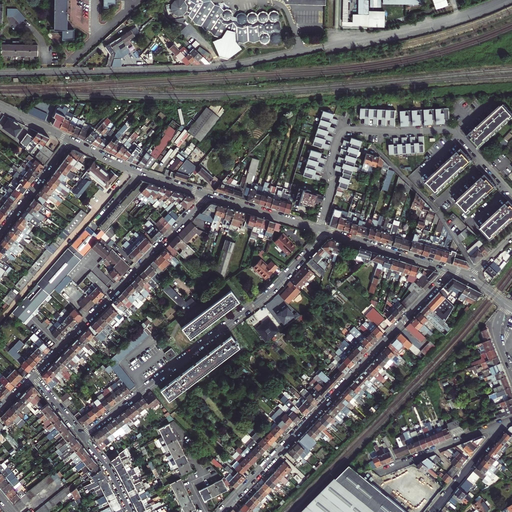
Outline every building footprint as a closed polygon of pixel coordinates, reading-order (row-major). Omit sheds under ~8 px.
[(69,31),(69,0),(55,0),(55,31),(50,31),(50,34),(63,34),(63,40),(75,40),(75,31),(69,31)] [(219,37),(220,39),(214,42),(220,58),(228,60),(243,50),(237,42),(236,34),(238,33),(239,42),(244,44),(249,42),(254,43),(258,42),(258,41),(260,41),(262,43),(265,45),(269,44),(270,41),(276,44),(280,43),(282,40),(280,40),(280,37),(278,35),(281,30),(281,24),(278,21),(279,19),(279,16),(280,15),(278,12),(274,11),(270,12),(269,15),(267,13),(263,11),(260,13),(258,15),(256,13),(253,12),(249,14),(247,16),(245,14),(242,13),(238,14),(236,17),(234,17),(233,13),(231,10),(227,9),(224,11),(221,7),(215,5),(211,1),(211,0),(180,0),(175,1),(171,5),(171,10),(174,15),(179,16),(184,15),(184,16),(188,15),(196,25),(201,26),(202,26),(205,30),(211,32),(214,37),(219,37)] [(369,11),(369,0),(336,0),(335,29),(342,29),(342,28),(367,29),(367,27),(385,27),(386,12),(369,11)] [(449,5),(446,0),(433,0),(437,10),(449,5)] [(8,16),(14,17),(21,23),(27,18),(18,9),(8,8),(8,16)] [(116,30),(118,33),(125,26),(123,24),(116,30)] [(136,27),(120,36),(124,42),(129,39),(130,40),(134,38),(140,34),(136,27)] [(120,36),(115,40),(119,46),(114,49),(115,51),(116,52),(119,51),(121,49),(123,51),(128,48),(127,45),(132,42),(133,44),(137,42),(134,38),(130,40),(129,39),(124,42),(120,36)] [(119,46),(115,40),(110,43),(114,49),(119,46)] [(2,51),(2,56),(37,56),(37,46),(33,46),(33,43),(27,43),(27,46),(20,46),(20,42),(12,42),(12,46),(2,45),(2,51)] [(194,56),(198,51),(188,42),(187,44),(188,45),(188,46),(191,50),(189,51),(194,56)] [(115,51),(114,49),(110,43),(106,46),(111,54),(115,51)] [(179,58),(183,54),(180,50),(176,46),(173,43),(169,48),(179,58)] [(183,54),(185,56),(190,61),(193,64),(197,64),(202,64),(199,61),(194,56),(189,51),(184,46),(180,50),(183,54)] [(210,63),(198,51),(194,56),(199,61),(200,59),(205,63),(208,63),(210,63)] [(185,56),(180,60),(185,64),(187,64),(189,63),(190,61),(185,56)] [(477,127),(478,128),(503,103),(502,102),(477,127)] [(468,136),(467,137),(478,149),(482,146),(483,145),(481,143),(483,141),(485,143),(489,139),(488,137),(489,136),(491,137),(491,138),(496,134),(495,133),(494,132),(496,130),(497,132),(502,128),(500,126),(502,124),(503,126),(504,126),(508,122),(506,120),(508,119),(509,120),(510,121),(511,118),(511,112),(503,103),(478,128),(477,127),(468,136)] [(47,114),(28,105),(25,111),(44,120),(47,114)] [(67,108),(68,108),(63,105),(62,108),(58,106),(56,107),(55,110),(52,116),(54,117),(51,124),(55,126),(58,127),(67,108)] [(209,130),(220,116),(207,106),(201,114),(194,122),(188,129),(201,140),(209,130)] [(65,131),(74,111),(67,108),(58,127),(62,129),(65,131)] [(450,119),(449,108),(401,111),(402,126),(410,126),(409,121),(409,120),(413,119),(413,121),(414,126),(421,125),(421,121),(421,119),(425,119),(425,120),(425,125),(433,124),(433,120),(433,118),(437,118),(437,120),(437,124),(445,124),(445,119),(450,119)] [(390,126),(395,127),(395,111),(361,109),(360,119),(365,119),(364,125),(369,125),(369,119),(373,119),(373,126),(377,126),(378,120),(381,120),(381,126),(386,126),(386,120),(390,120),(390,126)] [(312,144),(329,149),(330,145),(324,143),(325,139),(331,141),(333,136),(327,135),(328,131),(334,133),(335,128),(329,126),(330,122),(337,124),(338,120),(332,118),(333,114),(323,110),(312,144)] [(71,133),(80,114),(79,114),(74,111),(65,131),(68,132),(71,133)] [(77,136),(81,126),(86,117),(80,114),(71,133),(74,135),(77,136)] [(94,131),(92,129),(83,139),(87,141),(90,143),(106,125),(111,121),(107,117),(94,131)] [(15,137),(20,129),(16,127),(17,126),(17,125),(13,123),(12,124),(8,121),(3,128),(15,137)] [(129,124),(126,122),(113,137),(102,148),(105,150),(108,151),(118,140),(116,138),(129,124)] [(97,146),(104,137),(102,135),(109,128),(106,125),(90,143),(93,144),(97,146)] [(144,168),(147,169),(176,131),(168,125),(163,132),(166,134),(151,152),(149,155),(150,156),(142,167),(144,168)] [(88,129),(81,126),(77,136),(80,138),(83,139),(92,129),(94,128),(90,126),(88,129)] [(14,138),(15,137),(3,128),(2,129),(14,138)] [(109,132),(104,137),(97,146),(99,147),(102,148),(113,137),(109,133),(110,132),(109,132)] [(28,145),(33,138),(27,134),(21,141),(27,146),(28,145)] [(33,138),(28,145),(33,148),(34,147),(42,136),(39,135),(36,134),(33,138)] [(39,151),(42,146),(48,139),(45,138),(42,136),(34,147),(39,151)] [(120,157),(127,149),(134,141),(130,136),(128,138),(127,140),(114,154),(116,155),(119,156),(120,157)] [(425,153),(424,136),(419,137),(419,143),(415,143),(415,137),(410,137),(411,144),(407,144),(406,138),(402,138),(402,144),(399,144),(398,138),(393,138),(394,145),(390,145),(390,155),(425,153)] [(120,138),(118,140),(108,151),(111,153),(114,154),(127,140),(124,137),(122,140),(120,138)] [(334,169),(335,170),(343,172),(342,176),(340,176),(338,181),(340,181),(338,186),(337,186),(336,190),(342,192),(344,188),(346,189),(361,141),(351,137),(349,142),(343,140),(342,144),(348,146),(347,150),(341,148),(339,153),(345,155),(344,159),(338,157),(337,161),(343,163),(342,167),(336,165),(334,169)] [(25,148),(27,146),(21,141),(19,144),(22,146),(20,148),(22,150),(24,147),(25,148)] [(147,147),(145,145),(141,149),(131,162),(134,163),(137,164),(143,157),(141,156),(147,147)] [(52,154),(42,146),(39,151),(38,152),(48,160),(52,154)] [(138,146),(132,154),(127,149),(120,157),(124,159),(131,162),(141,149),(138,146)] [(81,156),(83,153),(78,151),(72,148),(69,153),(79,161),(82,157),(81,156)] [(456,154),(452,157),(453,158),(433,176),(432,175),(425,182),(437,195),(447,185),(447,184),(446,183),(447,181),(449,183),(454,179),(453,179),(452,177),(454,175),(455,177),(456,177),(460,173),(458,171),(460,170),(462,171),(462,172),(472,162),(473,161),(473,160),(462,148),(460,149),(457,153),(456,154)] [(149,155),(151,152),(149,149),(143,157),(137,164),(139,166),(142,167),(150,156),(149,155)] [(311,149),(303,175),(319,180),(320,176),(314,174),(316,170),(322,172),(323,167),(317,165),(318,161),(324,163),(326,159),(320,157),(321,153),(311,149)] [(48,160),(38,152),(33,158),(43,166),(46,163),(48,160)] [(83,164),(79,161),(69,153),(67,156),(65,158),(76,167),(79,169),(83,164)] [(367,172),(368,170),(372,155),(370,154),(367,153),(362,170),(367,172)] [(40,170),(42,167),(27,155),(24,158),(30,163),(29,165),(38,172),(40,170)] [(372,155),(368,170),(370,171),(370,169),(375,171),(379,158),(376,156),(372,155)] [(373,197),(382,170),(383,167),(380,166),(383,159),(379,156),(379,158),(375,171),(367,196),(373,197)] [(432,175),(433,176),(453,158),(452,157),(432,175)] [(75,168),(76,167),(65,158),(63,160),(61,163),(71,171),(74,167),(75,168)] [(249,168),(248,172),(247,176),(244,185),(243,187),(240,198),(246,200),(252,202),(257,186),(252,184),(250,184),(253,174),(255,174),(259,160),(252,158),(250,165),(249,168)] [(179,179),(185,181),(189,176),(180,173),(189,162),(186,159),(176,171),(176,172),(174,177),(179,179)] [(389,166),(383,159),(380,166),(383,167),(382,170),(387,171),(388,169),(389,166)] [(89,168),(88,169),(93,173),(110,186),(119,175),(113,170),(110,174),(102,168),(94,161),(89,168)] [(192,172),(199,165),(196,162),(187,172),(190,175),(192,172)] [(38,172),(29,165),(27,168),(23,165),(20,163),(18,166),(21,168),(22,169),(34,178),(36,175),(38,172)] [(58,168),(69,177),(71,179),(75,174),(71,171),(61,163),(59,165),(58,168)] [(202,168),(199,165),(192,172),(196,175),(197,173),(203,178),(208,183),(206,185),(208,187),(207,188),(214,190),(218,184),(217,183),(216,184),(211,180),(212,178),(213,179),(214,178),(205,171),(202,168)] [(218,184),(222,181),(203,166),(202,168),(205,171),(214,178),(213,179),(212,178),(211,180),(216,184),(217,183),(218,184)] [(65,182),(69,177),(58,168),(57,169),(56,170),(54,173),(62,179),(65,182)] [(34,178),(22,169),(20,172),(18,171),(17,173),(30,183),(32,181),(34,178)] [(93,173),(88,169),(85,173),(82,176),(84,178),(83,180),(80,183),(78,186),(74,191),(78,194),(80,196),(81,196),(94,179),(90,176),(93,173)] [(394,171),(388,169),(387,171),(382,189),(388,191),(394,171)] [(19,180),(17,183),(26,189),(28,186),(30,183),(17,173),(15,172),(14,174),(15,174),(14,176),(19,180)] [(52,176),(50,178),(63,188),(69,193),(71,190),(65,185),(66,183),(65,182),(62,179),(54,173),(52,176)] [(226,181),(230,177),(231,176),(229,174),(222,181),(218,184),(214,190),(218,191),(222,192),(226,181)] [(484,175),(475,184),(476,185),(456,204),(455,202),(455,203),(466,216),(471,212),(470,211),(469,210),(471,208),(472,210),(473,210),(477,206),(475,204),(477,202),(478,204),(479,204),(483,200),(481,198),(483,196),(485,198),(484,197),(491,191),(492,192),(496,188),(497,187),(486,174),(484,175)] [(399,176),(396,185),(404,187),(405,182),(399,176)] [(224,193),(226,194),(230,184),(234,179),(230,177),(226,181),(222,192),(224,193)] [(59,193),(60,191),(66,196),(69,193),(63,188),(50,178),(48,180),(46,183),(54,189),(59,193)] [(229,194),(231,195),(235,185),(238,180),(234,179),(230,184),(226,194),(229,194)] [(26,189),(17,183),(14,180),(13,181),(14,182),(11,186),(14,189),(21,194),(24,192),(26,189)] [(148,183),(142,180),(134,189),(133,189),(108,216),(99,227),(102,229),(100,230),(98,233),(102,237),(105,233),(109,228),(110,227),(114,223),(121,215),(125,210),(137,196),(138,195),(145,187),(149,183),(148,183)] [(264,205),(269,188),(268,187),(269,182),(264,181),(263,187),(258,203),(261,204),(264,205)] [(402,192),(408,194),(410,187),(405,182),(404,187),(402,192)] [(61,202),(63,200),(57,195),(59,193),(54,189),(46,183),(45,185),(42,188),(55,197),(61,202)] [(138,195),(137,196),(142,201),(145,198),(144,197),(155,185),(152,184),(149,183),(145,187),(138,195)] [(455,202),(456,204),(476,185),(475,184),(455,202)] [(146,204),(149,201),(161,187),(158,186),(155,185),(144,197),(145,198),(142,201),(146,204)] [(235,196),(240,198),(243,187),(235,185),(231,195),(235,196)] [(263,187),(257,185),(257,186),(252,202),(255,202),(258,203),(263,187)] [(267,206),(270,207),(276,187),(271,185),(269,188),(264,205),(267,206)] [(276,209),(283,188),(277,186),(276,187),(270,207),(273,208),(276,209)] [(153,205),(168,189),(167,189),(164,188),(161,187),(149,201),(153,205)] [(8,188),(6,191),(17,200),(19,197),(21,194),(14,189),(12,191),(8,188)] [(55,197),(42,188),(39,193),(35,198),(43,204),(47,199),(53,203),(54,201),(59,205),(61,202),(55,197)] [(287,189),(283,188),(276,209),(280,210),(283,211),(287,197),(288,194),(286,193),(287,189)] [(294,202),(301,204),(302,202),(307,203),(313,205),(314,203),(314,201),(316,201),(317,200),(319,201),(321,201),(322,195),(321,195),(310,192),(310,190),(306,188),(305,189),(304,190),(299,188),(294,202)] [(171,190),(168,189),(153,205),(155,207),(151,212),(153,213),(156,210),(164,201),(174,191),(171,190)] [(8,197),(6,200),(13,205),(15,203),(17,200),(6,191),(5,191),(5,192),(5,193),(4,194),(8,197)] [(174,191),(164,201),(166,203),(163,206),(166,209),(181,193),(178,192),(174,191)] [(181,193),(166,209),(168,211),(175,204),(177,206),(187,195),(184,194),(181,193)] [(187,195),(177,206),(178,208),(180,208),(182,206),(183,207),(182,208),(185,211),(196,199),(196,197),(192,196),(187,195)] [(293,199),(287,197),(283,211),(286,212),(288,213),(293,199)] [(49,208),(43,204),(35,198),(33,201),(30,204),(44,214),(49,208)] [(13,205),(6,200),(2,205),(9,210),(11,208),(13,205)] [(475,232),(487,245),(491,241),(489,239),(491,238),(493,239),(493,240),(497,236),(497,235),(495,234),(497,232),(499,234),(503,230),(502,228),(503,226),(505,228),(506,228),(505,227),(511,219),(511,202),(509,200),(508,201),(495,213),(496,215),(476,233),(475,232)] [(423,211),(428,212),(429,207),(427,204),(424,202),(422,210),(421,213),(420,217),(419,221),(424,222),(425,219),(422,218),(424,213),(423,212),(423,211)] [(214,218),(218,204),(216,204),(213,203),(210,204),(197,217),(213,222),(214,218)] [(44,214),(30,204),(28,206),(26,209),(44,223),(47,219),(50,222),(52,220),(44,214)] [(217,226),(223,206),(221,205),(218,204),(214,218),(217,219),(216,224),(215,226),(217,226)] [(9,210),(2,205),(0,207),(0,211),(5,216),(7,213),(9,210)] [(225,206),(223,206),(217,226),(219,227),(221,219),(224,220),(228,207),(226,207),(225,206)] [(228,230),(235,209),(232,208),(228,207),(224,220),(223,223),(227,224),(225,231),(228,231),(228,230)] [(428,212),(425,219),(424,222),(423,224),(423,227),(424,228),(425,226),(426,226),(427,226),(428,225),(429,223),(430,224),(434,212),(433,210),(431,208),(429,207),(428,212)] [(44,223),(26,209),(25,211),(23,213),(22,215),(35,224),(40,228),(44,223)] [(79,212),(77,214),(82,219),(87,214),(81,209),(79,212)] [(233,231),(239,210),(235,209),(228,230),(233,231)] [(341,211),(334,209),(329,226),(336,228),(341,211)] [(245,212),(239,210),(233,231),(239,233),(243,220),(245,212)] [(343,230),(348,212),(341,210),(341,211),(336,228),(339,229),(343,230)] [(362,210),(362,212),(359,219),(359,222),(355,234),(358,234),(361,235),(365,221),(363,220),(363,219),(362,219),(363,215),(363,214),(364,211),(362,210)] [(179,217),(172,211),(170,213),(169,213),(176,220),(179,217)] [(349,211),(348,212),(343,230),(346,231),(349,232),(355,212),(349,211)] [(357,219),(359,219),(362,212),(359,211),(359,213),(355,212),(349,232),(352,233),(355,234),(359,222),(357,221),(357,219)] [(254,226),(257,216),(251,214),(245,212),(243,220),(249,221),(248,224),(254,226)] [(164,217),(172,225),(174,222),(176,220),(169,213),(164,217)] [(496,215),(495,213),(475,232),(476,233),(496,215)] [(77,214),(69,224),(74,228),(82,219),(77,214)] [(377,215),(374,214),(372,220),(367,237),(370,238),(373,239),(379,220),(375,219),(377,215)] [(31,229),(35,224),(22,215),(20,217),(18,220),(29,228),(31,229)] [(163,216),(160,219),(168,228),(170,226),(172,225),(164,217),(163,216)] [(251,235),(258,237),(261,227),(264,218),(260,217),(257,216),(254,226),(253,228),(252,234),(251,235)] [(383,216),(380,216),(379,220),(373,239),(376,240),(379,241),(382,231),(380,230),(381,225),(379,225),(379,224),(380,223),(381,223),(383,216)] [(469,227),(458,216),(454,220),(453,221),(463,232),(466,230),(469,227)] [(264,218),(261,227),(267,229),(270,220),(267,219),(264,218)] [(386,243),(392,223),(389,222),(390,219),(386,218),(383,226),(382,231),(379,241),(382,242),(386,243)] [(159,230),(163,233),(166,231),(168,228),(160,219),(154,225),(159,230)] [(370,219),(369,222),(365,221),(361,235),(364,236),(367,237),(372,220),(370,219)] [(438,224),(435,231),(441,233),(444,226),(439,219),(438,224)] [(29,228),(18,220),(16,222),(15,224),(26,233),(29,228)] [(159,230),(154,225),(149,220),(146,224),(151,228),(147,232),(148,234),(156,241),(158,239),(162,234),(163,233),(159,230)] [(266,234),(271,236),(276,222),(273,221),(270,220),(267,229),(266,234)] [(389,244),(393,245),(397,230),(400,222),(394,220),(392,223),(386,243),(389,244)] [(424,222),(419,221),(416,231),(421,233),(422,228),(423,227),(423,224),(424,222)] [(11,229),(23,238),(24,237),(23,236),(26,233),(15,224),(13,227),(11,229)] [(187,242),(200,229),(199,228),(190,224),(186,228),(182,232),(188,238),(185,240),(186,242),(187,242)] [(102,237),(98,233),(89,225),(69,247),(76,254),(80,249),(86,254),(93,247),(102,237)] [(463,232),(458,237),(461,243),(474,232),(469,227),(463,232)] [(115,233),(109,228),(105,233),(110,237),(110,238),(115,233)] [(23,239),(23,238),(11,229),(10,231),(8,233),(19,242),(21,238),(23,239)] [(65,239),(70,234),(64,230),(59,235),(65,239)] [(396,246),(399,247),(403,234),(401,233),(401,231),(397,230),(393,245),(396,246)] [(285,250),(289,236),(284,231),(275,241),(280,245),(285,250)] [(156,241),(148,234),(146,237),(143,234),(140,236),(136,232),(134,234),(141,241),(145,245),(146,244),(149,248),(152,244),(156,241)] [(182,232),(179,235),(185,240),(188,238),(182,232)] [(4,238),(22,251),(24,249),(19,245),(21,243),(19,242),(8,233),(6,236),(4,238)] [(104,257),(110,263),(115,268),(123,275),(127,271),(131,267),(111,247),(115,242),(112,240),(108,244),(105,242),(110,237),(105,233),(102,237),(93,247),(98,252),(104,257)] [(446,262),(450,248),(447,247),(448,242),(453,240),(448,233),(447,237),(445,243),(440,260),(443,261),(446,262)] [(141,241),(134,234),(132,236),(137,240),(134,243),(144,253),(146,251),(149,248),(146,244),(145,245),(141,241)] [(404,249),(410,251),(413,240),(405,238),(407,235),(403,234),(399,247),(404,249)] [(61,245),(65,239),(59,235),(55,240),(61,245)] [(187,261),(196,251),(187,242),(186,242),(185,241),(179,235),(175,239),(171,244),(177,251),(180,247),(184,250),(180,254),(187,261)] [(427,256),(434,236),(430,235),(429,240),(426,239),(421,254),(425,255),(427,256)] [(289,236),(285,250),(289,254),(297,245),(290,238),(291,237),(289,236)] [(433,258),(438,244),(440,238),(434,236),(427,256),(430,257),(433,258)] [(18,256),(22,251),(4,238),(3,240),(1,243),(12,251),(18,256)] [(419,253),(421,254),(426,239),(426,238),(425,238),(424,240),(420,239),(419,242),(418,246),(416,252),(419,253)] [(328,240),(312,258),(326,271),(327,266),(324,262),(321,260),(323,258),(323,259),(325,257),(327,258),(329,259),(335,240),(333,240),(331,239),(328,240)] [(59,247),(61,245),(55,240),(51,245),(56,249),(59,247)] [(236,243),(225,240),(216,271),(225,279),(236,243)] [(330,258),(328,262),(330,263),(330,261),(333,262),(334,257),(337,258),(342,242),(338,241),(335,240),(330,258)] [(418,246),(419,242),(417,241),(413,240),(410,251),(413,251),(416,252),(418,246)] [(449,263),(452,264),(456,252),(458,247),(453,240),(450,248),(446,262),(449,263)] [(127,241),(125,243),(132,250),(132,251),(136,254),(140,257),(142,255),(144,253),(134,243),(132,245),(127,241)] [(11,253),(12,251),(1,243),(0,243),(0,250),(10,258),(14,261),(16,258),(11,253)] [(132,250),(125,243),(122,245),(128,250),(125,253),(135,262),(137,260),(139,258),(140,257),(136,254),(132,251),(132,250)] [(437,259),(440,260),(445,243),(443,243),(442,245),(438,244),(433,258),(437,259)] [(168,246),(166,248),(174,256),(178,252),(177,251),(171,244),(168,246)] [(470,256),(470,257),(475,264),(477,264),(483,259),(491,251),(485,244),(484,244),(470,256)] [(50,245),(47,249),(53,254),(56,249),(51,245),(50,245)] [(48,272),(44,276),(43,278),(40,281),(36,286),(32,290),(28,295),(13,312),(25,324),(34,314),(39,309),(43,304),(47,300),(51,294),(56,290),(64,280),(68,275),(83,258),(86,254),(80,249),(76,254),(69,247),(67,250),(63,254),(63,255),(59,259),(55,263),(52,268),(48,272)] [(98,252),(93,247),(86,254),(83,258),(68,275),(72,279),(73,280),(98,252)] [(174,256),(166,248),(162,253),(171,262),(176,266),(180,262),(174,256)] [(371,260),(378,254),(369,251),(360,248),(358,255),(365,257),(364,261),(366,262),(366,264),(371,260)] [(47,249),(43,254),(49,258),(53,254),(47,249)] [(10,258),(0,250),(0,257),(2,259),(5,262),(6,263),(10,258)] [(461,253),(456,252),(452,264),(460,266),(467,268),(470,267),(461,253)] [(165,268),(171,262),(162,253),(158,257),(154,261),(161,267),(162,266),(165,268)] [(49,258),(43,254),(39,258),(45,262),(49,258)] [(378,254),(371,260),(379,263),(373,283),(378,285),(382,269),(386,256),(382,255),(378,254)] [(389,272),(390,268),(393,258),(390,257),(386,256),(382,269),(389,272)] [(0,265),(6,270),(8,272),(12,267),(6,263),(5,262),(4,263),(1,260),(2,259),(0,257),(0,265)] [(110,263),(104,257),(99,262),(105,268),(110,263)] [(39,258),(36,262),(41,267),(45,262),(39,258)] [(279,266),(273,261),(269,265),(262,258),(255,266),(267,278),(271,274),(275,270),(279,266)] [(310,260),(308,262),(317,270),(317,269),(324,277),(326,271),(312,258),(310,260)] [(389,272),(387,278),(391,279),(392,275),(390,274),(391,272),(397,274),(400,261),(397,259),(393,258),(390,268),(389,272)] [(159,272),(160,273),(164,270),(161,267),(154,261),(152,263),(151,264),(159,272)] [(402,277),(407,262),(405,262),(400,261),(397,274),(401,275),(401,276),(402,277)] [(491,275),(492,277),(501,268),(500,266),(494,261),(485,270),(491,275)] [(36,262),(32,267),(38,271),(41,267),(36,262)] [(404,276),(409,277),(413,264),(410,263),(407,262),(402,277),(404,277),(404,276)] [(146,269),(145,271),(156,282),(158,280),(155,276),(159,272),(151,264),(149,267),(146,269)] [(314,272),(306,264),(302,268),(294,277),(291,280),(300,289),(314,272)] [(409,277),(408,279),(410,279),(411,278),(414,279),(415,277),(419,266),(416,265),(413,264),(409,277)] [(32,267),(28,272),(33,276),(38,271),(32,267)] [(419,271),(424,276),(432,283),(436,279),(439,275),(439,273),(431,270),(427,274),(426,276),(424,274),(425,272),(426,269),(420,267),(419,271)] [(123,275),(115,268),(110,273),(117,280),(123,275)] [(92,271),(88,276),(89,278),(94,283),(105,293),(107,291),(110,288),(92,271)] [(156,282),(145,271),(143,273),(140,275),(151,286),(154,288),(158,284),(156,282)] [(28,272),(24,276),(29,281),(33,276),(28,272)] [(148,289),(151,286),(140,275),(138,278),(136,280),(149,292),(150,291),(148,289)] [(20,281),(25,285),(29,281),(24,276),(20,281)] [(432,283),(424,276),(421,280),(428,287),(432,283)] [(453,278),(444,288),(449,292),(452,288),(454,288),(455,287),(464,292),(468,285),(461,282),(453,278)] [(64,280),(56,290),(59,293),(68,284),(64,280)] [(150,293),(149,292),(136,280),(134,282),(132,284),(146,298),(150,293)] [(289,303),(301,290),(300,289),(291,280),(288,284),(290,286),(285,290),(281,295),(289,303)] [(414,287),(416,289),(422,294),(425,290),(428,287),(421,280),(414,287)] [(25,285),(20,281),(15,286),(21,290),(25,285)] [(103,295),(105,293),(94,283),(90,287),(92,289),(91,289),(101,298),(103,295)] [(146,298),(132,284),(127,289),(123,293),(133,303),(136,306),(142,300),(143,301),(146,298)] [(174,292),(177,293),(168,284),(163,289),(170,296),(174,292)] [(463,297),(466,299),(472,288),(470,287),(468,285),(464,292),(462,295),(461,296),(463,297)] [(472,288),(466,299),(469,301),(477,291),(474,289),(472,288)] [(101,298),(91,289),(88,293),(88,292),(86,293),(88,295),(96,302),(98,300),(101,298)] [(210,306),(183,327),(191,337),(239,300),(231,290),(215,301),(210,306)] [(12,291),(8,295),(13,299),(17,295),(12,291)] [(479,292),(477,291),(469,301),(463,310),(466,313),(482,294),(482,293),(479,292)] [(174,292),(170,296),(186,312),(198,303),(192,298),(187,302),(177,293),(174,292)] [(446,297),(440,292),(434,299),(427,306),(432,310),(433,311),(435,313),(445,322),(455,306),(446,297)] [(129,308),(133,303),(123,293),(121,295),(119,298),(129,308)] [(9,305),(13,299),(8,295),(3,300),(9,305)] [(88,295),(84,299),(91,306),(96,302),(88,295)] [(127,310),(129,308),(119,298),(116,300),(114,302),(126,314),(128,316),(129,316),(131,314),(127,310)] [(91,306),(84,299),(80,304),(87,311),(89,308),(91,306)] [(411,304),(406,300),(402,304),(407,309),(409,307),(410,306),(411,304)] [(402,304),(401,303),(399,301),(394,306),(403,314),(405,311),(407,309),(402,304)] [(110,306),(106,310),(118,322),(124,316),(126,314),(114,302),(110,306)] [(289,305),(279,313),(287,323),(297,315),(299,317),(302,315),(298,311),(296,313),(289,305)] [(68,311),(78,321),(80,318),(83,316),(73,306),(68,311)] [(403,314),(394,306),(391,309),(392,310),(394,312),(393,314),(398,318),(400,316),(403,314)] [(433,315),(435,313),(433,311),(432,310),(427,306),(425,308),(423,310),(421,312),(428,319),(433,315)] [(78,321),(68,311),(65,308),(61,313),(73,326),(76,323),(78,321)] [(366,316),(370,319),(377,311),(374,308),(366,316)] [(390,317),(389,318),(394,323),(396,321),(398,318),(393,314),(391,312),(388,309),(387,310),(389,312),(387,314),(388,315),(390,317)] [(118,322),(106,310),(104,312),(102,315),(101,315),(114,327),(115,329),(120,324),(118,322)] [(73,326),(61,313),(59,311),(54,316),(58,320),(69,330),(71,328),(73,326)] [(380,326),(386,319),(377,311),(370,319),(374,323),(378,327),(384,333),(386,331),(380,326)] [(428,319),(421,312),(419,315),(416,317),(428,329),(433,324),(428,319)] [(442,332),(449,326),(445,322),(435,313),(433,315),(428,319),(433,324),(442,332)] [(120,324),(128,316),(126,314),(124,316),(118,322),(120,324)] [(253,314),(248,318),(252,323),(257,320),(253,314)] [(114,327),(101,315),(99,318),(97,320),(109,332),(111,335),(114,332),(111,330),(114,327)] [(428,329),(416,317),(414,320),(411,322),(412,323),(419,329),(422,332),(423,331),(428,337),(431,334),(432,335),(433,334),(428,329)] [(65,335),(52,322),(48,318),(43,324),(53,333),(60,340),(62,337),(65,335)] [(265,340),(278,330),(270,318),(269,319),(268,319),(265,321),(265,322),(264,323),(262,324),(261,324),(259,326),(258,327),(257,328),(265,340)] [(69,330),(58,320),(56,323),(53,320),(52,322),(65,335),(67,332),(69,330)] [(88,329),(100,340),(102,341),(108,336),(107,335),(109,332),(97,320),(93,324),(88,329)] [(384,333),(378,327),(374,323),(370,326),(365,321),(363,323),(379,338),(382,336),(384,333)] [(365,332),(363,334),(374,344),(376,341),(379,338),(363,323),(360,327),(365,332)] [(419,329),(412,323),(407,328),(414,334),(422,342),(427,337),(422,332),(419,329)] [(374,344),(363,334),(355,326),(350,331),(351,333),(356,337),(369,350),(371,347),(374,344)] [(492,339),(486,326),(483,329),(483,330),(482,331),(486,341),(492,339)] [(98,342),(100,340),(88,329),(86,331),(84,333),(91,339),(93,337),(98,342)] [(49,351),(51,349),(44,342),(35,333),(31,337),(47,353),(49,351)] [(44,342),(51,349),(55,345),(60,340),(53,333),(44,342)] [(91,339),(84,333),(82,335),(80,337),(91,348),(96,352),(98,350),(94,346),(95,344),(91,339)] [(352,342),(356,337),(351,333),(347,337),(352,342)] [(399,335),(397,338),(407,347),(409,349),(413,344),(402,333),(399,335)] [(232,336),(223,343),(214,350),(184,373),(178,377),(173,381),(163,389),(171,400),(220,362),(240,347),(239,345),(241,344),(238,340),(236,342),(232,336)] [(47,353),(31,337),(27,342),(33,348),(36,350),(43,358),(45,355),(47,353)] [(91,348),(80,337),(78,339),(76,341),(87,352),(91,348)] [(369,350),(356,337),(352,342),(364,354),(366,352),(369,350)] [(392,342),(388,347),(398,357),(407,347),(397,338),(392,342)] [(492,339),(486,341),(478,344),(481,351),(480,351),(480,353),(481,354),(483,354),(486,352),(495,348),(494,345),(492,339)] [(87,352),(76,341),(74,344),(72,346),(83,357),(87,360),(89,358),(86,355),(88,353),(87,352)] [(364,354),(352,342),(350,344),(346,341),(344,343),(348,347),(350,346),(351,347),(350,349),(360,359),(362,356),(364,354)] [(421,351),(426,356),(436,346),(431,341),(421,351)] [(360,359),(350,349),(348,347),(344,343),(340,348),(349,357),(356,363),(358,361),(360,359)] [(22,359),(24,357),(18,351),(20,349),(21,348),(17,344),(12,349),(22,359)] [(83,357),(72,346),(70,348),(68,350),(79,361),(83,357)] [(169,350),(165,352),(166,354),(171,360),(178,354),(172,347),(169,350)] [(398,357),(388,347),(386,349),(384,351),(395,362),(396,361),(395,360),(397,358),(398,359),(403,364),(404,362),(398,357)] [(336,352),(351,368),(354,365),(356,363),(349,357),(340,348),(336,352)] [(490,360),(499,356),(497,353),(495,348),(486,352),(490,360)] [(21,363),(24,366),(29,371),(32,369),(34,367),(24,357),(22,359),(12,349),(9,352),(21,363)] [(38,362),(31,355),(29,353),(28,352),(26,355),(20,349),(18,351),(24,357),(34,367),(36,364),(38,362)] [(36,350),(31,355),(38,362),(40,360),(43,358),(36,350)] [(65,352),(63,354),(75,365),(79,361),(68,350),(65,352)] [(340,368),(346,374),(346,373),(349,370),(351,368),(336,352),(334,351),(331,353),(336,359),(333,362),(340,368)] [(395,362),(384,351),(382,353),(380,356),(390,365),(391,367),(395,362)] [(59,359),(70,369),(71,370),(73,367),(79,373),(81,371),(75,365),(63,354),(61,357),(59,359)] [(113,369),(118,365),(120,361),(115,355),(111,359),(114,363),(110,366),(113,369)] [(390,365),(380,356),(378,358),(376,360),(390,373),(392,371),(389,369),(388,370),(387,368),(390,365)] [(478,373),(482,371),(501,363),(500,359),(499,356),(490,360),(486,361),(481,363),(482,366),(483,367),(479,369),(476,370),(477,371),(478,373)] [(55,363),(70,377),(71,376),(68,372),(70,369),(59,359),(57,361),(55,363)] [(390,373),(376,360),(374,361),(373,363),(371,364),(381,374),(384,371),(386,373),(393,379),(395,378),(390,373)] [(53,365),(51,367),(62,378),(64,376),(69,381),(71,379),(70,377),(55,363),(53,365)] [(482,371),(485,378),(504,370),(503,367),(501,363),(482,371)] [(383,376),(381,374),(371,364),(369,367),(367,369),(378,379),(382,383),(386,378),(383,376)] [(29,371),(24,366),(18,371),(24,377),(27,374),(29,371)] [(49,369),(47,371),(58,383),(60,385),(61,384),(59,382),(62,378),(51,367),(49,369)] [(332,379),(336,383),(341,379),(346,374),(340,368),(339,369),(340,370),(336,375),(332,379)] [(18,371),(16,369),(11,374),(8,378),(16,385),(20,381),(24,377),(18,371)] [(336,383),(332,379),(329,376),(321,369),(317,373),(319,375),(315,379),(319,383),(324,379),(333,388),(335,385),(336,383)] [(363,373),(373,383),(376,380),(377,381),(378,379),(367,369),(365,371),(363,373)] [(509,381),(504,370),(485,378),(486,381),(492,378),(494,382),(496,387),(494,388),(496,393),(511,387),(509,381)] [(58,383),(47,371),(45,373),(44,374),(44,378),(51,386),(54,383),(55,385),(58,383)] [(361,375),(359,378),(370,388),(374,391),(376,389),(371,384),(373,383),(363,373),(361,375)] [(4,374),(2,377),(13,388),(14,388),(15,386),(16,385),(8,378),(5,374),(4,374)] [(2,377),(0,379),(11,390),(13,388),(2,377)] [(0,387),(7,394),(9,392),(11,390),(0,379),(0,378),(0,387)] [(357,380),(355,382),(367,393),(373,399),(375,397),(368,391),(370,388),(359,378),(357,380)] [(131,391),(129,388),(127,385),(124,383),(122,380),(121,379),(117,382),(116,381),(116,382),(127,395),(129,393),(131,391)] [(328,392),(319,383),(315,379),(311,384),(312,384),(324,397),(326,394),(328,392)] [(319,383),(328,392),(331,390),(333,388),(324,379),(319,383)] [(112,386),(113,388),(122,398),(124,397),(127,395),(116,382),(112,386)] [(362,398),(367,393),(355,382),(353,384),(351,387),(361,396),(362,398)] [(312,384),(307,389),(320,401),(322,399),(324,397),(312,384)] [(28,389),(27,391),(38,401),(40,399),(35,395),(38,392),(34,386),(30,387),(28,389)] [(361,396),(351,387),(349,389),(347,391),(357,400),(361,405),(363,402),(359,398),(361,396)] [(500,401),(500,403),(511,398),(511,389),(511,387),(496,393),(489,396),(490,399),(497,397),(497,398),(503,395),(504,399),(500,401)] [(105,392),(103,393),(113,405),(115,404),(117,402),(109,391),(106,388),(103,391),(105,392)] [(113,388),(109,391),(117,402),(120,400),(122,398),(113,388)] [(302,393),(303,394),(315,406),(318,403),(320,401),(307,389),(306,388),(302,393)] [(315,406),(303,394),(301,396),(295,390),(293,392),(299,398),(311,410),(313,408),(315,406)] [(29,401),(34,406),(38,401),(27,391),(25,392),(23,395),(29,401)] [(161,402),(153,391),(149,393),(150,394),(149,395),(145,398),(152,407),(153,408),(161,402)] [(357,400),(347,391),(345,392),(344,394),(343,395),(353,405),(357,408),(359,406),(355,402),(357,400)] [(68,393),(62,399),(64,401),(71,396),(68,393)] [(102,393),(98,397),(108,409),(110,407),(113,405),(103,393),(102,393)] [(29,401),(23,395),(21,397),(19,399),(30,410),(32,407),(27,403),(29,401)] [(285,395),(281,399),(286,404),(297,414),(299,412),(300,410),(285,395)] [(353,405),(343,395),(341,397),(339,399),(350,409),(353,405)] [(108,409),(98,397),(93,400),(94,401),(103,413),(106,411),(108,409)] [(142,399),(140,401),(146,408),(148,411),(152,407),(145,398),(144,397),(142,399)] [(299,398),(296,401),(294,403),(305,412),(307,415),(309,412),(311,410),(299,398)] [(511,398),(500,403),(496,405),(496,406),(501,404),(503,409),(505,408),(511,404),(511,398)] [(26,414),(30,410),(19,399),(18,400),(14,403),(21,410),(24,412),(26,414)] [(350,409),(339,399),(337,401),(335,403),(348,415),(351,411),(350,409)] [(456,400),(450,403),(453,410),(459,408),(456,400)] [(103,413),(94,401),(90,405),(92,407),(99,416),(101,414),(103,413)] [(137,403),(135,405),(142,413),(144,412),(143,410),(146,408),(140,401),(137,403)] [(13,405),(10,407),(18,415),(22,419),(24,416),(22,414),(24,412),(21,410),(14,403),(13,405)] [(37,416),(39,418),(52,408),(50,405),(48,403),(40,410),(42,411),(37,416)] [(297,414),(286,404),(284,406),(281,403),(279,406),(281,408),(294,420),(298,424),(300,422),(303,419),(297,414)] [(333,405),(331,407),(340,415),(344,419),(348,415),(335,403),(333,405)] [(496,415),(497,419),(511,412),(511,404),(505,408),(506,411),(496,415)] [(130,408),(136,415),(139,413),(140,415),(142,413),(135,405),(133,406),(130,408)] [(13,420),(16,425),(22,419),(18,415),(10,407),(9,409),(6,412),(13,420)] [(99,416),(92,407),(90,409),(91,410),(88,413),(94,420),(96,418),(99,416)] [(329,409),(327,411),(336,419),(340,423),(342,422),(337,417),(340,415),(331,407),(329,409)] [(53,410),(52,408),(39,418),(41,420),(46,416),(48,419),(56,413),(55,411),(53,410)] [(133,417),(136,415),(130,408),(128,410),(125,412),(133,421),(135,419),(133,417)] [(292,423),(294,420),(281,408),(276,413),(290,425),(292,423)] [(88,424),(90,423),(82,414),(80,411),(75,415),(83,425),(86,426),(88,424)] [(336,419),(327,411),(325,413),(324,415),(332,423),(336,419)] [(6,426),(13,420),(6,412),(3,415),(0,418),(6,426)] [(123,414),(121,415),(127,422),(129,420),(131,422),(133,421),(125,412),(123,414)] [(43,426),(45,429),(47,428),(59,417),(57,415),(56,413),(48,419),(43,423),(45,424),(43,426)] [(94,420),(88,413),(86,415),(84,413),(82,414),(90,423),(92,421),(94,420)] [(290,425),(276,413),(272,418),(279,424),(285,430),(287,428),(290,425)] [(127,422),(121,415),(119,417),(116,419),(124,428),(126,426),(124,424),(127,422)] [(332,423),(324,415),(322,417),(320,419),(328,427),(330,425),(336,431),(338,429),(332,423)] [(49,429),(51,432),(56,428),(63,422),(61,420),(59,417),(47,428),(45,429),(43,430),(45,432),(49,429)] [(124,428),(116,419),(114,421),(112,422),(118,429),(120,427),(122,429),(124,428)] [(328,427),(320,419),(318,422),(316,424),(329,437),(332,439),(334,437),(326,429),(328,427)] [(453,437),(448,424),(445,425),(442,419),(442,420),(439,421),(442,427),(447,439),(450,438),(453,437)] [(447,424),(448,424),(453,437),(459,434),(465,432),(462,425),(460,419),(458,419),(452,422),(447,424)] [(46,435),(50,440),(54,437),(67,427),(65,424),(63,422),(56,428),(51,432),(47,435),(46,435)] [(118,429),(112,422),(110,424),(107,426),(115,435),(117,433),(115,431),(118,429)] [(435,444),(427,423),(426,422),(424,423),(425,427),(422,428),(424,433),(429,446),(432,445),(435,444)] [(441,442),(436,429),(433,430),(430,422),(427,423),(435,444),(438,443),(441,442)] [(161,428),(165,436),(175,430),(172,423),(161,428)] [(465,432),(471,430),(468,423),(462,425),(465,432)] [(272,432),(278,438),(281,434),(285,430),(279,424),(272,432)] [(313,426),(312,428),(320,435),(323,438),(325,436),(328,439),(329,437),(316,424),(315,425),(313,426)] [(115,435),(107,426),(105,427),(103,429),(108,436),(111,434),(113,436),(115,435)] [(69,429),(67,427),(54,437),(56,439),(62,435),(63,437),(71,431),(69,429)] [(447,439),(442,427),(436,429),(441,442),(444,440),(447,439)] [(320,435),(312,428),(310,430),(308,432),(316,440),(320,435)] [(108,436),(103,429),(100,431),(98,433),(105,442),(107,440),(106,438),(108,436)] [(162,447),(165,445),(179,438),(175,430),(165,436),(158,439),(158,441),(161,446),(162,447)] [(429,446),(424,433),(421,434),(419,430),(416,431),(424,449),(426,448),(429,446)] [(58,449),(59,449),(62,446),(74,436),(73,433),(71,431),(63,437),(65,439),(55,446),(58,449)] [(265,439),(258,431),(252,437),(255,440),(266,450),(269,447),(271,445),(270,444),(265,439)] [(404,433),(404,435),(411,452),(412,453),(415,452),(418,451),(410,433),(409,431),(404,433)] [(424,449),(416,431),(410,433),(418,451),(421,450),(424,449)] [(275,441),(278,438),(272,432),(265,439),(270,444),(271,445),(275,441)] [(316,440),(308,432),(305,435),(300,440),(310,450),(318,442),(316,440)] [(503,436),(511,443),(511,442),(511,436),(507,432),(505,434),(503,436)] [(105,442),(98,433),(96,434),(95,435),(94,438),(97,442),(99,444),(102,442),(103,443),(105,442)] [(411,452),(404,435),(400,437),(404,446),(394,450),(397,458),(404,455),(411,452)] [(59,449),(62,453),(71,446),(78,440),(76,438),(74,436),(62,446),(59,449)] [(386,436),(383,438),(383,439),(385,442),(388,447),(389,448),(391,447),(386,436)] [(471,440),(478,447),(482,443),(485,438),(482,436),(471,440)] [(499,440),(508,447),(511,443),(503,436),(501,438),(499,440)] [(168,453),(183,445),(179,438),(165,445),(168,453)] [(60,455),(64,460),(65,459),(82,445),(78,440),(71,446),(62,453),(60,455)] [(263,454),(266,450),(255,440),(248,447),(249,447),(259,457),(263,454)] [(305,458),(312,452),(310,450),(300,440),(297,444),(293,447),(305,458)] [(478,447),(471,440),(465,443),(474,451),(476,449),(478,447)] [(496,445),(503,450),(504,452),(506,449),(508,447),(499,440),(498,443),(496,445)] [(7,441),(3,444),(9,452),(12,449),(7,441)] [(370,463),(373,469),(378,467),(381,466),(384,465),(372,443),(371,442),(369,444),(373,451),(370,452),(374,460),(370,463)] [(384,454),(382,450),(380,450),(379,449),(376,442),(374,443),(374,442),(372,443),(384,465),(387,464),(389,463),(386,457),(388,457),(386,453),(385,453),(384,454)] [(470,455),(471,455),(473,453),(474,451),(465,443),(454,447),(462,454),(464,452),(468,455),(469,456),(470,455)] [(73,460),(86,450),(84,447),(82,445),(65,459),(67,461),(72,458),(73,460)] [(173,460),(186,453),(183,445),(168,453),(172,461),(173,460)] [(492,449),(500,455),(501,456),(503,453),(501,452),(502,451),(503,450),(496,445),(494,447),(492,449)] [(256,460),(259,457),(249,447),(244,452),(240,447),(237,450),(238,451),(248,461),(252,465),(254,463),(256,460)] [(309,462),(305,458),(293,447),(289,452),(285,456),(296,467),(301,463),(305,467),(306,466),(306,465),(309,462)] [(454,447),(447,450),(464,464),(466,462),(468,459),(462,454),(454,447)] [(395,460),(389,448),(384,451),(385,451),(385,453),(386,453),(388,457),(386,457),(389,463),(392,461),(395,460)] [(489,454),(497,460),(500,458),(499,457),(500,455),(492,449),(490,451),(489,454)] [(73,460),(77,465),(90,454),(88,452),(86,450),(79,456),(73,460)] [(452,462),(454,464),(460,469),(462,466),(464,464),(447,450),(440,453),(442,454),(445,452),(453,460),(452,462)] [(114,463),(115,465),(130,458),(128,455),(126,456),(124,451),(117,456),(112,460),(113,461),(114,463)] [(248,461),(238,451),(234,456),(238,460),(248,470),(250,467),(252,465),(248,461)] [(190,461),(186,453),(173,460),(177,468),(190,461)] [(75,466),(79,470),(86,465),(93,459),(91,456),(90,454),(77,465),(75,466)] [(485,458),(497,468),(499,469),(500,471),(502,468),(505,470),(507,468),(502,464),(497,461),(497,460),(489,454),(487,456),(485,458)] [(117,468),(118,470),(132,463),(130,458),(115,465),(117,467),(117,468)] [(436,463),(429,458),(425,460),(422,462),(430,468),(436,463)] [(483,460),(481,463),(493,473),(497,468),(485,458),(483,460)] [(95,461),(93,459),(86,465),(88,467),(83,472),(85,474),(97,464),(95,461)] [(225,467),(216,459),(214,462),(220,468),(221,467),(223,469),(225,467)] [(239,471),(243,475),(245,472),(248,470),(238,460),(233,465),(239,471)] [(194,469),(190,461),(177,468),(179,471),(182,469),(184,474),(194,469)] [(418,466),(420,468),(425,473),(428,470),(436,477),(438,475),(437,474),(430,468),(422,462),(422,461),(420,464),(418,466)] [(121,475),(129,471),(128,468),(133,465),(132,463),(118,470),(119,473),(121,475)] [(493,473),(481,463),(477,467),(474,472),(480,477),(484,480),(484,481),(485,479),(488,482),(491,478),(492,479),(496,475),(495,474),(493,473)] [(92,472),(94,474),(102,468),(99,466),(97,464),(85,474),(87,476),(92,472)] [(282,467),(279,470),(290,481),(293,477),(290,475),(293,472),(285,464),(282,467)] [(407,511),(358,472),(349,464),(335,478),(376,511),(407,511)] [(243,475),(239,471),(237,474),(229,466),(227,469),(230,472),(232,474),(242,484),(244,481),(247,478),(243,475)] [(102,468),(94,474),(92,476),(93,479),(90,480),(91,483),(105,476),(103,472),(102,468)] [(123,479),(124,480),(138,473),(141,472),(139,469),(136,471),(134,468),(129,471),(121,475),(122,478),(123,479)] [(442,468),(439,471),(445,476),(448,473),(447,473),(442,468)] [(7,470),(6,469),(0,473),(0,481),(9,474),(6,471),(7,470)] [(277,472),(275,474),(282,481),(286,485),(290,481),(279,470),(277,472)] [(16,477),(12,472),(9,474),(0,481),(0,486),(1,488),(16,477)] [(474,472),(460,488),(466,493),(480,477),(474,472)] [(138,473),(124,480),(125,483),(126,486),(135,482),(140,479),(138,473)] [(453,477),(448,473),(445,476),(443,479),(448,483),(453,477)] [(239,486),(242,484),(232,474),(229,478),(227,477),(226,478),(231,483),(237,489),(239,486)] [(282,481),(275,474),(273,477),(271,479),(278,486),(282,481)] [(89,490),(94,488),(100,485),(108,481),(106,478),(105,476),(91,483),(84,486),(86,488),(88,487),(89,490)] [(309,479),(307,478),(305,476),(303,479),(302,478),(298,482),(302,486),(309,479)] [(3,491),(5,493),(20,482),(16,477),(1,488),(3,491)] [(376,511),(335,478),(301,511),(376,511)] [(183,479),(173,484),(177,492),(187,487),(183,479)] [(278,486),(271,479),(269,481),(267,483),(277,493),(278,493),(282,489),(278,486)] [(230,490),(228,486),(225,480),(218,483),(223,494),(230,490)] [(92,492),(93,495),(97,493),(99,492),(111,486),(109,484),(108,481),(100,485),(94,488),(95,491),(92,492)] [(20,482),(5,493),(7,496),(9,498),(21,489),(24,487),(20,482)] [(135,482),(126,486),(128,489),(128,490),(129,491),(143,484),(142,482),(136,485),(135,482)] [(223,494),(218,483),(210,487),(215,498),(223,494)] [(265,485),(263,487),(271,494),(272,493),(271,492),(272,491),(276,494),(277,493),(267,483),(265,485)] [(143,484),(129,491),(130,494),(132,497),(140,493),(145,490),(146,490),(143,484)] [(412,493),(401,484),(400,486),(410,495),(412,493)] [(104,493),(105,496),(113,492),(112,489),(111,486),(97,493),(98,496),(104,493)] [(177,492),(181,499),(191,494),(187,487),(177,492)] [(215,498),(210,487),(202,491),(207,501),(215,498)] [(271,494),(263,487),(261,489),(259,491),(269,501),(271,499),(268,496),(269,495),(270,496),(271,494)] [(80,495),(78,490),(77,488),(72,492),(74,495),(75,499),(76,500),(81,497),(80,495)] [(457,492),(453,497),(459,502),(461,499),(467,504),(472,498),(466,493),(460,488),(457,492)] [(21,489),(9,498),(12,501),(13,503),(19,499),(19,498),(23,496),(25,494),(21,489)] [(141,495),(140,493),(132,497),(133,499),(134,502),(150,494),(148,491),(146,492),(141,495)] [(269,501),(259,491),(257,493),(255,495),(263,503),(264,502),(263,501),(265,499),(268,502),(269,501)] [(102,504),(116,497),(115,494),(113,492),(105,496),(97,500),(100,505),(102,504)] [(31,499),(26,493),(25,494),(23,496),(28,502),(31,499)] [(137,508),(145,503),(144,500),(148,498),(151,497),(150,494),(134,502),(135,505),(137,508)] [(191,494),(181,499),(185,507),(195,501),(191,494)] [(263,503),(255,495),(253,497),(251,499),(258,506),(259,505),(261,503),(262,504),(263,503)] [(28,502),(23,496),(19,498),(24,505),(28,502)] [(98,506),(100,508),(109,503),(111,506),(119,502),(117,499),(116,497),(102,504),(98,506)] [(453,497),(450,501),(456,506),(459,502),(453,497)] [(476,509),(477,508),(480,511),(486,511),(490,509),(482,498),(473,505),(475,507),(476,509)] [(258,506),(251,499),(249,501),(247,504),(255,511),(258,511),(261,509),(258,506)] [(185,507),(187,511),(193,511),(199,509),(195,501),(185,507)] [(103,510),(103,511),(112,511),(121,508),(120,504),(119,502),(111,506),(103,510)] [(149,511),(161,505),(160,502),(154,506),(141,511),(149,511)] [(139,511),(141,511),(154,506),(153,503),(147,506),(145,503),(137,508),(138,510),(139,511)]
